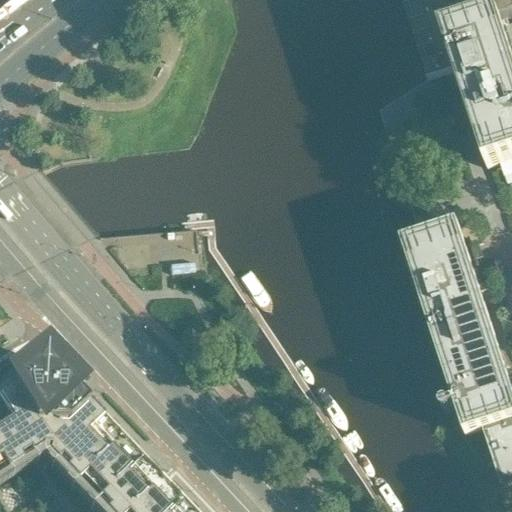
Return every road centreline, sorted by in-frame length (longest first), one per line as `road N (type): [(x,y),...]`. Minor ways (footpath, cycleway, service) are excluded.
road 1 (unclassified): [(278,511),(0,194)]
road 2 (unclassified): [(0,253),(237,511)]
road 3 (secondary): [(0,87),(104,0)]
